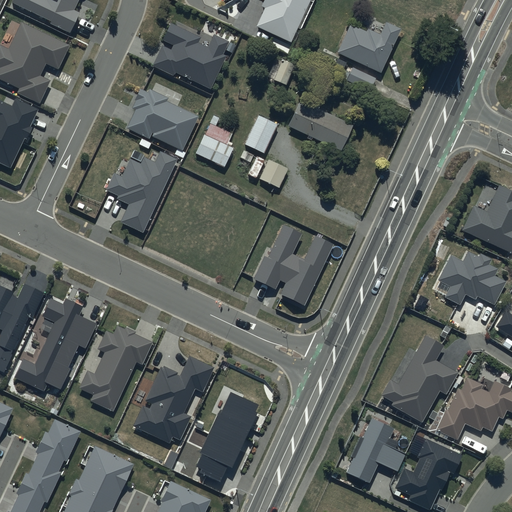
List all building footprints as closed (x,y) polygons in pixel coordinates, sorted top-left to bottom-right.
[(12,0),(12,2),(51,21),(49,24),(70,34),(80,13),(75,10),(79,0),(12,0)] [(310,0),(264,0),(262,6),(266,7),(257,26),(291,41),(310,0)] [(0,45),(0,80),(18,89),(16,93),(38,104),(49,81),(38,76),(44,64),(57,70),(69,45),(20,22),(7,49),(0,45)] [(224,54),(230,41),(214,33),(207,47),(198,42),(201,37),(171,23),(163,40),(174,45),(171,50),(163,46),(153,66),(174,75),(175,72),(211,89),(227,55),(224,54)] [(348,24),(335,54),(379,74),(399,30),(385,24),(379,36),(367,30),(366,32),(348,24)] [(403,31),(400,38),(414,44),(417,37),(403,31)] [(352,68),(345,81),(371,93),(377,80),(352,68)] [(134,111),(126,129),(148,139),(151,133),(153,134),(151,137),(181,152),(198,117),(166,102),(168,98),(148,89),(147,93),(139,89),(133,101),(135,101),(131,109),(134,111)] [(39,109),(15,98),(12,105),(0,99),(0,162),(10,168),(25,138),(27,139),(32,127),(31,127),(39,109)] [(299,101),(287,127),(340,151),(352,126),(299,101)] [(257,116),(243,144),(263,154),(276,125),(257,116)] [(208,124),(194,155),(223,168),(232,149),(226,146),(231,134),(208,124)] [(177,159),(160,151),(155,162),(144,157),(141,163),(130,158),(122,177),(114,173),(107,190),(118,195),(117,199),(129,204),(121,222),(144,233),(177,159)] [(256,157),(252,156),(245,174),(256,178),(263,159),(256,156),(256,157)] [(267,160),(258,179),(278,189),(287,170),(267,160)] [(511,192),(498,186),(486,212),(472,206),(461,231),(511,254),(511,192)] [(305,306),(334,244),(315,235),(304,258),(294,253),(303,233),(284,224),(268,257),(265,256),(254,278),(275,288),(279,279),(287,283),(281,295),(305,306)] [(493,259),(480,253),(478,256),(469,251),(464,261),(451,255),(438,280),(451,286),(446,297),(460,304),(465,294),(476,299),(477,296),(494,304),(505,282),(495,276),(499,268),(490,264),(493,259)] [(0,285),(0,330),(2,331),(0,335),(0,370),(4,373),(11,356),(10,356),(28,318),(32,320),(44,293),(24,283),(17,298),(12,296),(14,292),(0,285)] [(83,306),(65,298),(62,303),(51,298),(42,317),(54,322),(35,364),(24,359),(16,377),(44,389),(47,382),(61,389),(70,369),(68,368),(78,345),(86,348),(97,324),(79,316),(83,306)] [(511,316),(505,312),(492,332),(511,344),(511,316)] [(87,371),(78,389),(93,395),(90,401),(112,411),(135,362),(140,365),(150,343),(133,335),(134,332),(125,328),(124,329),(115,325),(112,333),(106,330),(97,350),(104,353),(94,375),(87,371)] [(444,345),(425,335),(398,383),(390,378),(380,395),(393,402),(391,405),(422,422),(440,390),(446,393),(457,373),(436,361),(444,345)] [(162,369),(160,368),(144,401),(151,404),(149,409),(141,406),(131,427),(169,445),(172,438),(179,441),(190,417),(183,413),(194,389),(201,393),(213,368),(188,356),(179,377),(176,375),(177,373),(163,366),(162,369)] [(511,389),(494,381),(490,392),(482,388),(484,385),(467,377),(462,390),(458,388),(448,410),(446,409),(437,431),(458,440),(465,424),(481,431),(483,427),(492,431),(499,417),(503,419),(507,410),(511,412),(511,391),(510,391),(511,389)] [(259,404),(230,392),(222,410),(220,409),(201,452),(203,453),(197,466),(202,468),(201,472),(222,481),(229,466),(233,468),(258,412),(256,412),(259,404)] [(0,442),(14,414),(0,406),(0,442)] [(395,428),(372,418),(347,473),(370,483),(379,463),(398,471),(406,454),(396,449),(399,442),(390,438),(395,428)] [(36,511),(39,508),(42,510),(57,479),(54,478),(60,466),(66,469),(82,438),(50,422),(34,455),(38,457),(24,484),(21,482),(15,495),(18,496),(9,511),(36,511)] [(462,455),(426,439),(417,457),(420,459),(414,472),(404,468),(395,488),(411,495),(409,501),(430,510),(439,489),(442,490),(450,472),(454,474),(462,455)] [(111,511),(134,465),(93,445),(60,511),(111,511)] [(205,511),(211,500),(170,481),(160,502),(163,503),(158,511),(205,511)]
